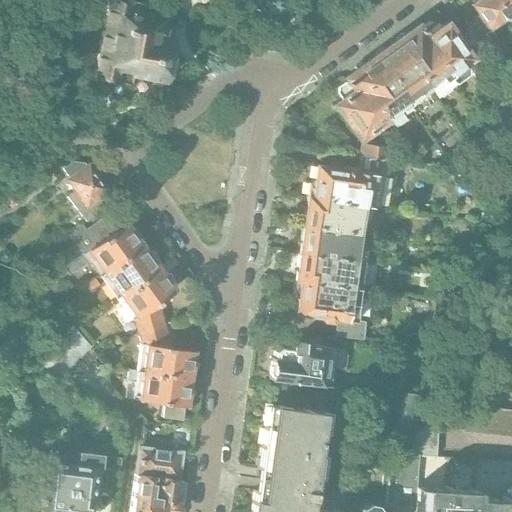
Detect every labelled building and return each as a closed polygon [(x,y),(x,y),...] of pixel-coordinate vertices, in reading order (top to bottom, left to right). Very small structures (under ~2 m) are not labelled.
[(167,62),(171,41),(162,39),(166,15),(141,11),(142,4),(120,0),(107,0),(93,80),(130,86),(131,77),(163,83),(163,79),(164,80),(168,76),(170,66),(168,62),(167,62)] [(467,29),(483,50),(499,39),(493,31),(489,34),(485,28),(498,19),(498,20),(511,9),(511,0),(475,0),(476,1),(470,6),(478,16),(465,25),(467,29)] [(476,56),(483,50),(467,29),(454,38),(444,25),(435,31),(428,21),(417,29),(450,73),(469,60),(468,59),(475,54),(476,56)] [(450,73),(417,29),(416,26),(405,34),(402,33),(395,38),(395,41),(394,42),(428,89),(450,73)] [(428,89),(394,42),(385,49),(381,48),(375,53),(374,56),(373,57),(408,104),(428,89)] [(387,118),(408,104),(373,57),(364,64),(361,63),(354,68),(354,71),(353,71),(387,118)] [(380,124),(387,118),(353,71),(343,79),(345,81),(335,88),(342,99),(335,104),(360,139),(380,124)] [(357,157),(384,160),(385,150),(385,147),(359,144),(357,157)] [(305,200),(366,208),(366,206),(389,208),(394,176),(382,175),(384,160),(357,157),(356,169),(342,168),(340,165),(335,165),(334,169),(315,167),(313,180),(312,180),(307,184),(305,200)] [(104,190),(101,187),(102,184),(99,180),(96,179),(87,168),(86,168),(83,164),(72,163),(62,169),(67,177),(65,180),(74,192),(67,197),(85,223),(92,218),(104,208),(96,197),(104,190)] [(17,208),(54,180),(47,170),(5,202),(10,208),(14,205),(17,208)] [(364,220),(366,208),(305,200),(302,226),(354,232),(356,218),(364,220)] [(101,275),(140,247),(141,246),(140,244),(143,242),(136,229),(129,232),(124,225),(125,224),(124,223),(118,228),(108,215),(87,231),(81,223),(51,245),(71,271),(82,263),(83,264),(89,259),(95,268),(101,275)] [(499,234),(492,225),(480,235),(486,243),(499,234)] [(352,250),(354,232),(302,226),(298,254),(358,263),(360,251),(352,250)] [(101,275),(115,296),(156,266),(159,264),(152,251),(145,253),(140,247),(101,275)] [(11,261),(11,255),(7,251),(2,250),(0,251),(0,260),(2,263),(7,264),(11,261)] [(354,289),(358,263),(298,254),(294,279),(354,289)] [(377,264),(378,256),(365,256),(364,262),(377,264)] [(135,329),(158,320),(155,310),(151,303),(173,291),(171,289),(174,287),(169,274),(162,276),(156,269),(157,268),(156,266),(115,296),(131,318),(133,321),(135,329)] [(98,285),(95,280),(93,278),(85,284),(90,291),(98,285)] [(351,314),(354,289),(294,279),(292,296),(296,302),(294,315),(319,318),(322,321),(335,323),(333,336),(359,338),(371,340),(374,324),(367,322),(367,317),(351,314)] [(381,293),(382,286),(375,284),(375,283),(362,281),(361,290),(381,293)] [(114,307),(109,300),(101,307),(106,314),(114,307)] [(136,371),(186,379),(188,380),(188,377),(191,378),(196,364),(189,361),(190,352),(164,349),(165,341),(158,320),(135,329),(140,345),(136,371)] [(62,336),(82,355),(89,347),(72,326),(62,336)] [(75,365),(82,355),(62,336),(52,349),(75,365)] [(342,349),(343,343),(343,340),(325,337),(323,346),(342,349)] [(328,388),(332,356),(323,355),(324,347),(318,346),(302,344),(302,343),(285,341),(284,349),(278,348),(273,352),(272,359),(271,358),(268,380),(319,386),(328,388)] [(75,365),(52,349),(46,360),(69,374),(75,365)] [(69,374),(46,360),(43,366),(39,374),(63,387),(69,374)] [(186,379),(136,371),(127,369),(126,380),(135,382),(133,400),(158,404),(157,417),(180,421),(182,407),(184,407),(184,404),(187,404),(192,390),(185,388),(186,379)] [(411,457),(412,442),(412,432),(412,429),(413,418),(414,418),(419,395),(392,392),(390,407),(400,416),(398,425),(394,428),(389,454),(381,511),(413,511),(415,489),(415,486),(416,457),(411,457)] [(325,511),(330,490),(317,487),(327,414),(265,405),(256,469),(263,470),(260,493),(253,492),(249,511),(325,511)] [(460,432),(473,433),(477,407),(463,405),(460,432)] [(486,435),(490,408),(477,407),(473,433),(486,435)] [(486,435),(499,436),(503,409),(490,408),(486,435)] [(499,436),(511,437),(511,436),(511,410),(503,409),(499,436)] [(412,429),(435,430),(436,416),(414,418),(413,418),(412,429)] [(164,439),(166,425),(142,422),(140,436),(164,439)] [(435,443),(435,430),(412,429),(412,432),(412,442),(435,443)] [(412,442),(411,457),(416,457),(434,458),(435,443),(412,442)] [(172,504),(175,482),(176,482),(180,453),(138,447),(128,511),(175,511),(176,504),(172,504)] [(87,494),(90,469),(96,470),(99,452),(74,450),(73,456),(27,451),(24,475),(40,477),(35,511),(89,511),(91,495),(87,494)] [(119,458),(102,456),(101,468),(118,470),(119,458)] [(331,486),(330,490),(325,511),(375,511),(374,507),(358,505),(345,502),(347,489),(331,486)] [(470,511),(471,498),(471,491),(415,489),(413,511),(470,511)] [(511,511),(511,499),(471,498),(470,511),(511,511)]
